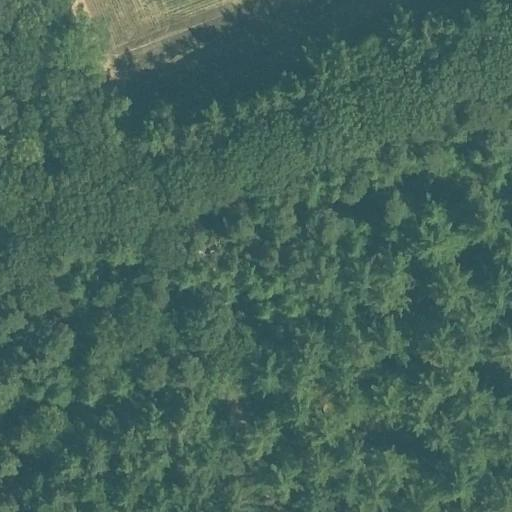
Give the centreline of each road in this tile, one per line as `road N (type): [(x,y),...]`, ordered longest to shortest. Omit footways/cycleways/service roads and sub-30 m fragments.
road 1 (track): [(0,220),(511,9)]
road 2 (track): [(271,511),(72,0)]
